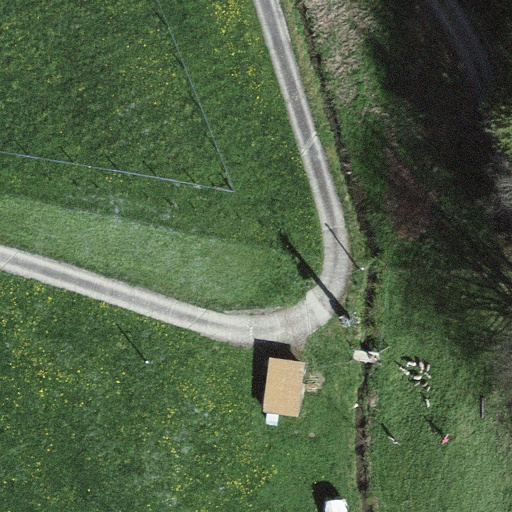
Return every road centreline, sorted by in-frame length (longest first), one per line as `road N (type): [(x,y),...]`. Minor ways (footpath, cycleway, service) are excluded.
road 1 (track): [(0,257),(256,336),(305,330),(340,278),(335,207),(261,0)]
road 2 (track): [(511,141),(444,0)]
